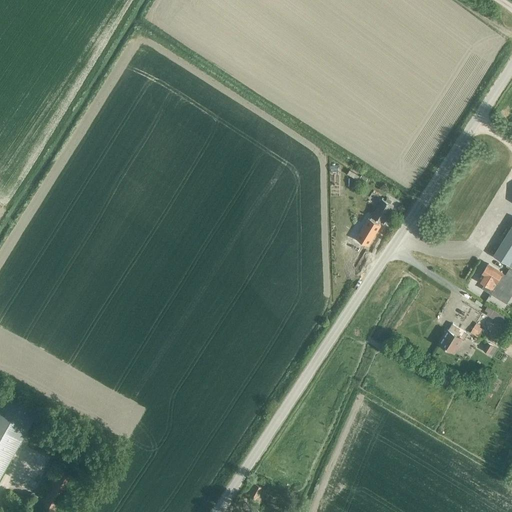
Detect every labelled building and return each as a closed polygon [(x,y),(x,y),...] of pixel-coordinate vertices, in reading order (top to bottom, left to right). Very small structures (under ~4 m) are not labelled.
[(369,219),(357,239),(368,246),(381,226),(379,225),(381,222),(383,223),(394,206),(390,203),(392,201),(387,198),(385,200),(382,198),(371,216),(373,217),(371,220),(369,219)] [(511,225),(489,262),(504,271),(508,264),(511,266),(511,225)] [(488,264),(478,279),(485,283),(482,288),(490,293),(500,299),(511,279),(511,269),(509,268),(505,274),(503,272),(488,264)] [(511,321),(487,306),(484,310),(487,312),(485,314),(494,319),(492,323),(511,335),(511,333),(511,321)] [(453,352),(460,342),(462,339),(463,340),(468,333),(452,323),(448,330),(448,329),(439,343),(453,352)] [(473,328),(471,332),(478,337),(480,333),(473,328)] [(483,350),(489,354),(494,346),(488,342),(483,350)] [(2,392),(0,394),(0,475),(36,412),(2,392)] [(56,467),(40,498),(33,511),(34,511),(55,511),(74,476),(56,467)] [(274,495),(277,490),(266,484),(264,488),(253,482),(245,496),(258,504),(266,491),(274,495)] [(28,500),(27,499),(11,491),(8,496),(25,505),(28,500)]
